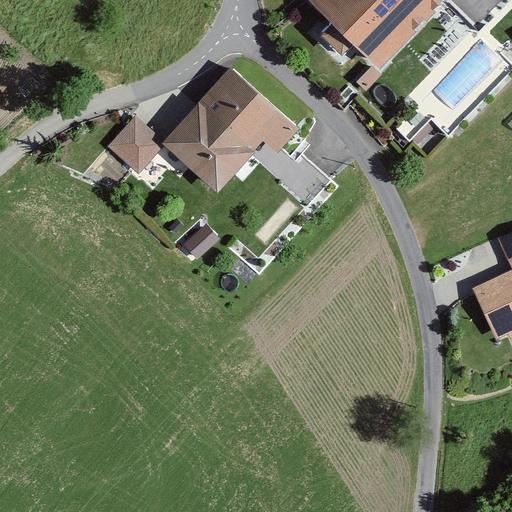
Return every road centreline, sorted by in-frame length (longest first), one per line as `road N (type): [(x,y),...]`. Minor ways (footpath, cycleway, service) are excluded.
road 1 (unclassified): [(234,29),(335,119),(374,170),(402,228),(430,331),(423,511)]
road 2 (residential): [(0,163),(54,123),(162,82),(234,29)]
